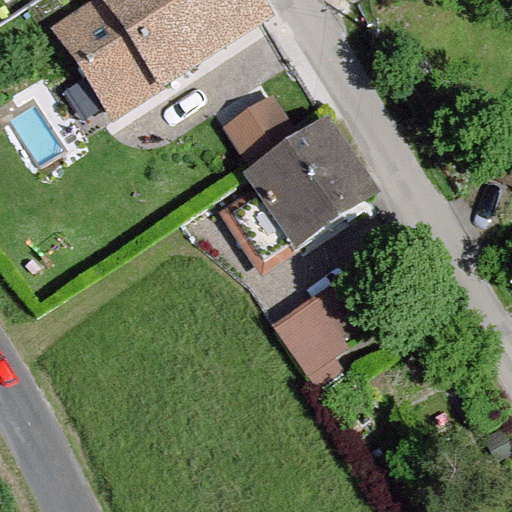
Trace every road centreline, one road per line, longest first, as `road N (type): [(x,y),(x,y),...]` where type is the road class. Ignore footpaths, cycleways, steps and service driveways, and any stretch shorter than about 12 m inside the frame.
road 1 (residential): [(511,346),(298,0)]
road 2 (tertiary): [(0,376),(68,511)]
